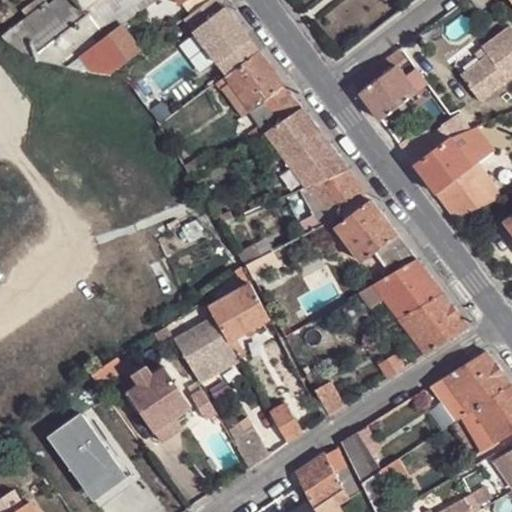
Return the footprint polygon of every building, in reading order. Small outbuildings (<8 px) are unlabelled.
[(106,38),(86,11),(99,0),(59,0),(4,41),(7,44),(25,55),(44,64),(66,68),(106,38)] [(43,0),(36,0),(22,11),(27,17),(45,2),(43,0)] [(99,0),(86,11),(106,38),(122,26),(153,2),(156,0),(99,0)] [(210,0),(188,0),(184,3),(192,14),(210,0)] [(210,0),(192,14),(186,19),(228,74),(260,50),(241,26),(221,0),(210,0)] [(471,0),(480,11),(494,0),(471,0)] [(142,52),(122,26),(106,38),(66,68),(85,70),(110,74),(111,74),(132,59),(142,52)] [(489,54),(461,75),(482,102),(511,78),(511,27),(511,26),(483,47),(489,54)] [(285,84),(260,50),(228,74),(226,75),(231,82),(253,110),(263,101),(285,84)] [(400,50),(390,57),(397,65),(398,68),(408,61),(400,50)] [(353,84),(360,93),(397,65),(390,57),(353,84)] [(132,59),(111,74),(114,76),(122,78),(131,76),(131,77),(141,71),(132,59)] [(381,120),(418,94),(398,68),(397,65),(360,93),(381,120)] [(224,87),(231,82),(226,75),(219,82),(223,88),(224,87)] [(231,82),(224,87),(246,115),(249,112),(253,110),(231,82)] [(285,84),(263,101),(278,121),(300,104),(285,84)] [(253,110),(249,112),(266,132),(279,122),(278,121),(263,101),(253,110)] [(282,154),(318,128),(303,107),(279,122),(266,132),(282,154)] [(451,138),(467,131),(460,121),(445,130),(451,138)] [(414,165),(451,138),(445,130),(443,126),(429,136),(406,153),(414,165)] [(348,168),(318,128),(282,154),(283,156),(307,187),(317,182),(348,168)] [(401,147),(406,153),(429,136),(424,129),(401,147)] [(467,131),(451,138),(473,167),(483,160),(486,157),(467,131)] [(266,132),(253,141),(271,164),(283,156),(282,154),(266,132)] [(430,186),(437,194),(474,168),(473,167),(451,138),(414,165),(430,186)] [(197,178),(214,166),(206,157),(197,163),(195,161),(188,166),(197,178)] [(497,199),(507,194),(483,160),(473,167),(474,168),(437,194),(445,205),(456,218),(489,202),(497,199)] [(370,196),(348,168),(317,182),(333,211),(370,196)] [(307,187),(302,188),(316,215),(322,225),(335,217),(333,211),(317,182),(307,187)] [(375,252),(398,234),(379,209),(370,197),(335,225),(363,261),(375,252)] [(220,216),(223,222),(234,217),(231,211),(220,216)] [(316,215),(299,224),(305,234),(309,232),(322,225),(316,215)] [(412,252),(398,234),(375,252),(386,267),(412,252)] [(266,240),(254,246),(261,258),(272,251),(266,240)] [(254,246),(240,254),(247,265),(261,258),(254,246)] [(261,258),(247,265),(255,281),(285,265),(276,249),(272,251),(261,258)] [(425,270),(416,258),(373,284),(384,298),(401,319),(442,293),(425,270)] [(239,277),(246,273),(242,265),(235,270),(239,277)] [(245,288),(252,284),(246,273),(239,277),(245,288)] [(238,337),(271,319),(252,284),(245,288),(216,304),(211,306),(231,341),(237,337),(238,337)] [(359,292),(362,295),(371,308),(384,298),(373,284),(359,292)] [(442,293),(401,319),(427,353),(468,327),(452,305),(442,293)] [(201,382),(241,359),(231,341),(216,315),(174,337),(201,382)] [(173,335),(167,324),(154,332),(160,342),(173,335)] [(247,355),(237,337),(231,341),(241,359),(247,355)] [(442,401),(456,421),(460,418),(511,384),(486,350),(432,385),(442,401)] [(388,378),(404,367),(395,353),(379,364),(388,378)] [(117,359),(93,375),(102,389),(126,373),(117,359)] [(140,385),(130,392),(138,405),(144,413),(155,430),(163,442),(184,427),(177,416),(192,407),(166,367),(153,376),(144,363),(131,371),(140,385)] [(313,372),(308,375),(311,383),(317,379),(313,372)] [(331,382),(316,391),(330,416),(344,406),(331,382)] [(511,433),(511,384),(460,418),(482,451),(511,433)] [(217,412),(203,388),(192,395),(206,419),(217,412)] [(456,421),(442,401),(426,412),(440,432),(456,421)] [(290,442),(304,432),(289,404),(273,413),(290,442)] [(49,437),(87,489),(91,487),(125,462),(108,438),(103,441),(83,412),(72,421),(64,426),(49,437)] [(251,468),(282,447),(261,417),(240,431),(248,444),(240,449),(251,468)] [(236,426),(229,431),(240,449),(248,444),(240,431),(236,426)] [(359,432),(344,442),(363,482),(379,473),(359,432)] [(511,449),(495,459),(511,482),(511,449)] [(336,496),(344,490),(335,472),(326,454),(313,463),(298,474),(302,483),(315,509),(336,496)] [(396,461),(379,473),(387,487),(405,478),(396,461)] [(125,462),(91,487),(98,497),(133,472),(125,462)] [(348,465),(335,472),(344,490),(349,500),(363,493),(348,465)] [(379,473),(363,482),(377,511),(393,511),(397,510),(387,487),(379,473)] [(485,485),(471,493),(478,505),(492,497),(485,485)] [(17,489),(0,500),(0,511),(15,511),(27,505),(17,489)] [(349,500),(344,490),(336,496),(340,505),(349,500)] [(431,511),(430,511),(428,511),(448,511),(467,500),(473,511),(474,511),(480,509),(478,505),(471,493),(439,511),(431,511)] [(315,509),(316,511),(343,511),(340,505),(336,496),(315,509)] [(393,511),(473,511),(467,500),(448,511),(401,511),(400,509),(397,510),(393,511)] [(36,511),(30,502),(27,505),(15,511),(36,511)]
